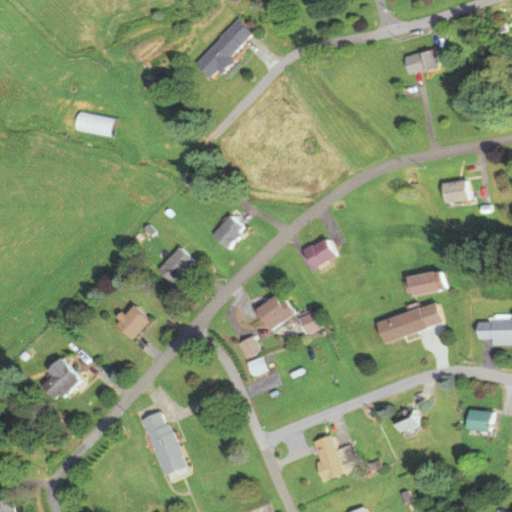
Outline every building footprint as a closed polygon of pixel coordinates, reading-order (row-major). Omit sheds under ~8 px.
[(234,58),(232,56),(253,33),(237,19),(195,63),(213,80),(234,58)] [(409,74),(441,66),(436,48),(404,56),(409,74)] [(471,199),(468,179),(443,183),(446,203),(471,199)] [(245,229),(230,214),(210,234),(225,249),(245,229)] [(311,269),(336,256),(327,238),(302,251),(311,269)] [(157,269),(173,284),(195,263),(179,247),(157,269)] [(407,275),(408,294),(438,292),(436,273),(407,275)] [(256,309),(267,325),(286,312),(275,296),(256,309)] [(376,321),(382,341),(443,323),(436,302),(376,321)] [(114,321),(131,339),(150,321),(134,303),(114,321)] [(492,344),(511,343),(511,315),(477,316),(478,339),(492,339),(492,344)] [(247,358),(261,350),(253,336),(239,343),(247,358)] [(79,378),(58,357),(45,370),(50,375),(39,385),(55,402),(79,378)] [(164,475),(187,466),(163,409),(141,418),(164,475)] [(420,425),(414,409),(394,417),(401,433),(420,425)] [(469,431),(494,431),(494,410),(469,410),(469,431)] [(312,442),(326,481),(346,473),(333,435),(312,442)] [(0,497),(0,511),(15,511),(8,494),(0,497)]
